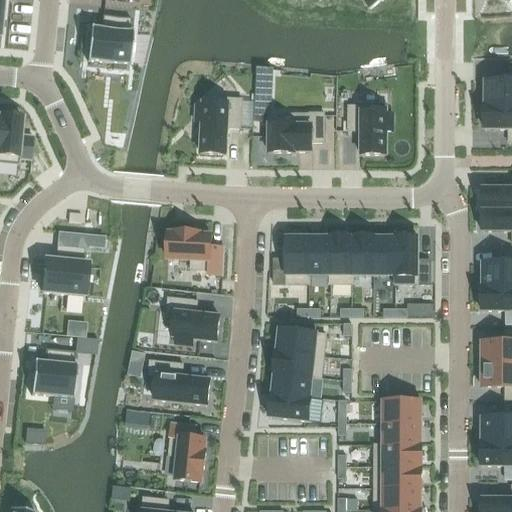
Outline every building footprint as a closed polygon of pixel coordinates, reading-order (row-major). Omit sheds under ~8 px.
[(360,0),(370,11),(381,2),(382,3),(385,0),(360,0)] [(91,28),(87,63),(88,63),(88,62),(114,65),(114,70),(124,71),(125,66),(128,66),(128,67),(129,67),(133,33),(131,32),(131,33),(130,33),(131,20),(102,17),(101,30),(92,29),(92,28),(91,28)] [(485,107),(485,108),(511,108),(511,71),(509,71),(509,84),(485,84),(485,107)] [(197,107),(196,124),(202,124),(201,156),(227,157),(228,130),(241,130),(242,101),(228,100),(228,105),(203,104),(203,108),(197,107)] [(267,122),(267,106),(255,106),(255,122),(267,122)] [(340,106),(340,135),(361,135),(361,157),(387,157),(387,133),(393,133),(394,117),(387,117),(387,113),(363,113),(363,108),(363,106),(340,106)] [(485,108),(485,132),(509,132),(509,145),(511,144),(511,108),(485,108)] [(292,127),(269,127),(269,155),(296,155),(296,154),(312,155),(312,145),(324,145),(324,115),(310,115),(310,116),(292,116),(292,127)] [(0,164),(18,166),(18,161),(30,162),(33,138),(21,137),(22,120),(0,117),(0,164)] [(511,190),(483,190),(483,212),(511,212),(511,190)] [(511,212),(483,212),(482,234),(511,234),(511,212)] [(169,235),(168,262),(191,263),(191,272),(208,273),(208,277),(223,278),(224,249),(211,248),(212,237),(201,236),(174,234),(174,235),(169,235)] [(103,250),(104,239),(88,238),(87,248),(103,250)] [(287,239),(286,287),(310,287),(310,278),(309,278),(309,239),(287,239)] [(309,239),(309,278),(310,278),(330,278),(331,278),(331,239),(330,239),(330,240),(309,239)] [(331,278),(330,278),(330,287),(353,287),(353,278),(352,278),(352,239),(331,239),(331,278)] [(352,239),(352,278),(353,278),(374,278),(374,239),(352,239)] [(374,239),(374,278),(394,278),(395,278),(396,239),(394,239),(394,240),(375,240),(375,239),(374,239)] [(395,278),(394,278),(394,287),(430,287),(431,263),(418,263),(418,239),(396,239),(395,278)] [(45,261),(42,294),(84,299),(88,265),(81,264),(82,252),(58,249),(56,262),(45,261)] [(482,289),(482,290),(511,289),(511,252),(507,253),(506,266),(483,266),(483,289),(482,289)] [(511,289),(482,290),(482,314),(506,314),(506,327),(511,326),(511,289)] [(169,300),(167,314),(176,315),(173,340),(177,340),(176,346),(192,348),(193,342),(217,345),(220,319),(196,316),(198,303),(169,300)] [(297,311),(297,319),(309,319),(309,311),(297,311)] [(309,311),(309,319),(321,319),(321,311),(309,311)] [(340,311),(340,319),(352,319),(352,311),(340,311)] [(352,311),(352,319),(364,319),(364,311),(352,311)] [(384,311),(384,319),(395,319),(395,311),(384,311)] [(395,311),(395,319),(407,319),(407,311),(395,311)] [(344,326),(344,338),(352,338),(352,326),(344,326)] [(277,353),(277,354),(324,359),(326,337),(279,331),(277,353)] [(482,345),(482,367),(511,367),(511,332),(506,332),(506,345),(482,345)] [(97,341),(77,339),(75,351),(96,353),(97,341)] [(34,362),(31,397),(32,397),(72,400),(72,401),(73,401),(76,366),(75,366),(75,367),(73,366),(74,354),(45,351),(44,364),(35,363),(35,362),(34,362)] [(133,354),(132,362),(144,365),(146,356),(133,354)] [(277,354),(274,376),(313,380),(313,381),(322,382),(324,359),(277,354)] [(150,363),(149,377),(158,378),(155,403),(208,408),(210,382),(182,379),(183,367),(150,363)] [(511,367),(482,367),(482,389),(506,389),(506,402),(511,402),(511,367)] [(344,371),(344,383),(352,383),(352,371),(344,371)] [(272,396),(272,397),(311,401),(311,400),(313,381),(313,380),(274,376),(274,377),(275,377),(273,396),(272,396)] [(344,383),(343,395),(352,395),(352,383),(344,383)] [(272,397),(270,420),(309,424),(311,401),(272,397)] [(339,403),(338,415),(347,415),(347,403),(339,403)] [(383,404),(383,426),(422,426),(422,404),(383,404)] [(482,444),(482,445),(511,444),(511,408),(506,408),(506,421),(482,421),(482,444)] [(140,427),(149,428),(151,415),(142,414),(140,427)] [(338,415),(338,426),(347,426),(347,415),(338,415)] [(171,440),(169,458),(178,459),(175,482),(202,485),(203,480),(206,453),(207,442),(195,441),(197,428),(172,426),(170,440),(171,440)] [(347,426),(338,426),(338,438),(346,438),(347,426)] [(383,447),(383,448),(422,448),(422,447),(422,426),(383,426),(383,447)] [(511,444),(482,445),(482,469),(506,469),(506,482),(511,481),(511,444)] [(374,447),(374,469),(422,469),(422,448),(383,448),(383,447),(374,447)] [(338,457),(338,469),(346,469),(346,458),(338,457)] [(338,469),(338,481),(346,481),(346,469),(338,469)] [(374,469),(374,491),(422,491),(422,469),(374,469)] [(374,491),(374,511),(421,511),(422,511),(421,511),(421,492),(422,492),(422,491),(374,491)] [(167,511),(168,502),(143,500),(142,511),(167,511)] [(511,511),(511,500),(482,500),(482,511),(511,511)] [(338,501),(338,511),(346,511),(346,501),(338,501)]
